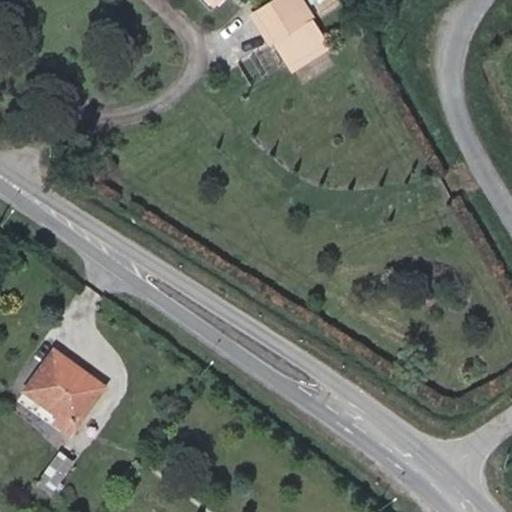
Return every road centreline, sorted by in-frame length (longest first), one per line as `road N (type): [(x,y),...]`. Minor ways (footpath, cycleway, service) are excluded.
road 1 (tertiary): [(438,481),(389,437),(0,173)]
road 2 (unclassified): [(511,208),(470,143),(456,93),(459,38),(481,0)]
